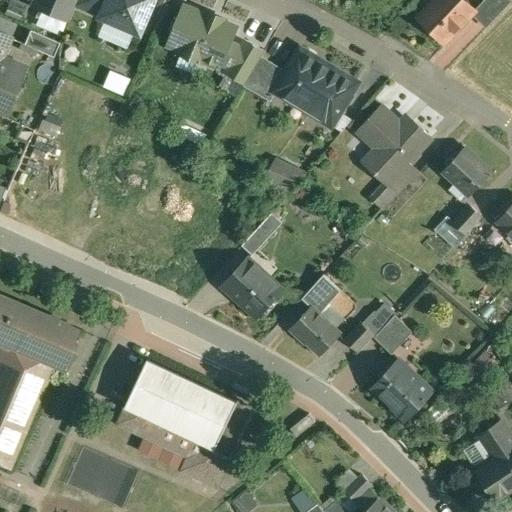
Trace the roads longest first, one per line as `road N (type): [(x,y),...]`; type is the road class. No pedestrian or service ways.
road 1 (residential): [(0,239),(85,272),(350,414),(446,511)]
road 2 (residential): [(285,0),(403,60),(511,136)]
